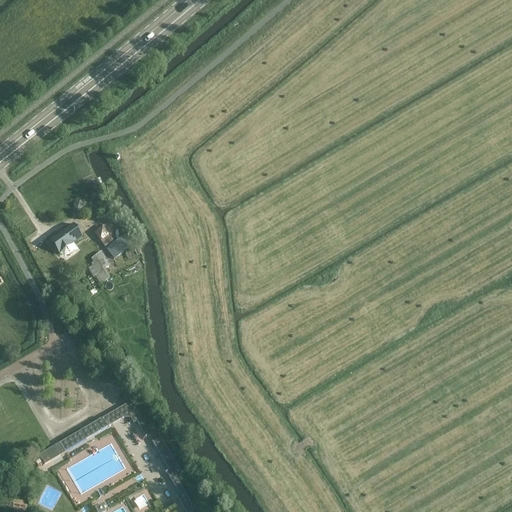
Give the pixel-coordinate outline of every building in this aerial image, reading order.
[(73,224),(49,241),(59,255),(82,238),(73,224)] [(103,229),(102,227),(93,234),(105,248),(113,241),(109,236),(111,234),(105,226),(103,229)] [(83,264),(96,256),(101,252),(97,247),(96,248),(90,239),(74,251),(83,264)] [(123,250),(119,243),(106,250),(110,258),(123,250)] [(80,265),(70,250),(63,254),(74,270),(80,265)] [(101,253),(96,256),(91,259),(93,264),(91,265),(91,267),(88,269),(94,279),(95,278),(99,285),(109,279),(105,271),(104,272),(103,269),(104,269),(109,265),(101,253)] [(146,428),(131,402),(117,410),(80,432),(85,440),(128,416),(133,424),(136,422),(146,439),(149,437),(169,471),(166,473),(179,494),(176,496),(184,511),(194,511),(196,511),(176,479),(182,475),(153,425),(146,428)] [(80,432),(60,444),(65,453),(85,440),(80,432)] [(60,444),(38,456),(45,466),(65,453),(60,444)]
